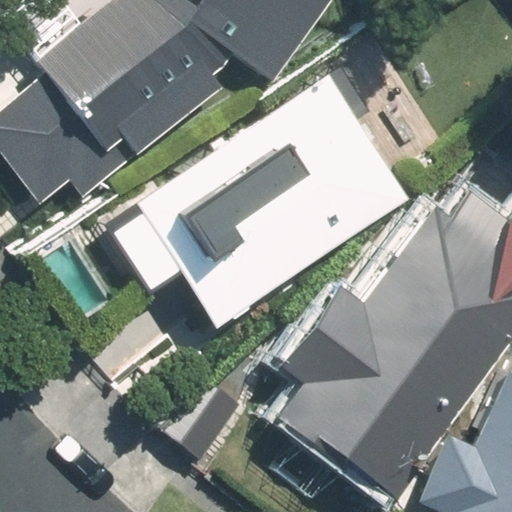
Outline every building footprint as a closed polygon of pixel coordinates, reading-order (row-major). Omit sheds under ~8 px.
[(96,154),(207,69),(256,0),(100,0),(22,60),(96,154)] [(327,45),(86,199),(147,293),(160,285),(194,338),(408,201),(361,128),(375,119),(327,45)] [(321,457),(373,497),(511,316),(511,233),(452,188),(432,214),(418,204),(343,301),(318,283),(257,363),(282,381),(254,417),(316,464),(321,457)] [(511,511),(511,352),(502,374),(493,370),(457,445),(430,432),(397,500),(421,511),(511,511)] [(237,408),(205,376),(151,430),(183,462),(237,408)]
